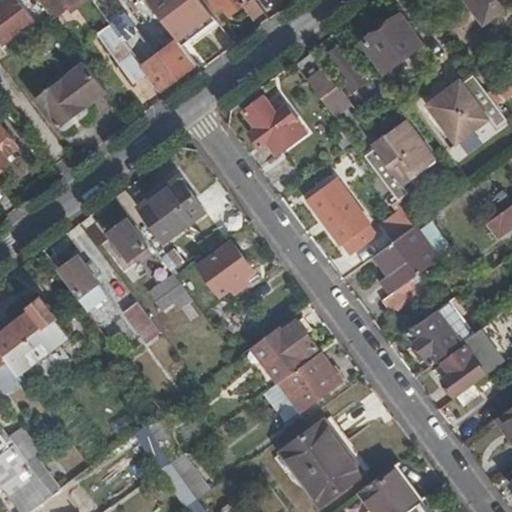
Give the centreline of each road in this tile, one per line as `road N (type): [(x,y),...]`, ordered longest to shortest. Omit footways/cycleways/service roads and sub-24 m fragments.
road 1 (residential): [(192,111),(490,511)]
road 2 (residential): [(0,256),(192,111)]
road 3 (residential): [(192,111),(340,0)]
